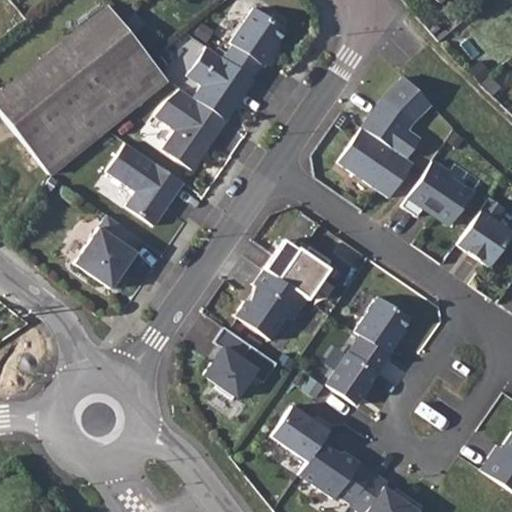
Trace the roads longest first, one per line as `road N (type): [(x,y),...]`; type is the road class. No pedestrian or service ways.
road 1 (residential): [(467,312),(503,338),(505,378),(447,457),(422,463),(396,448),(392,421),(421,370)]
road 2 (residential): [(129,388),(267,177)]
road 3 (residential): [(267,177),(467,312)]
road 4 (residential): [(267,177),(347,54),(353,0)]
road 5 (residential): [(94,380),(69,328),(0,270)]
road 6 (unclassified): [(59,419),(69,449),(96,464),(122,460),(144,433)]
